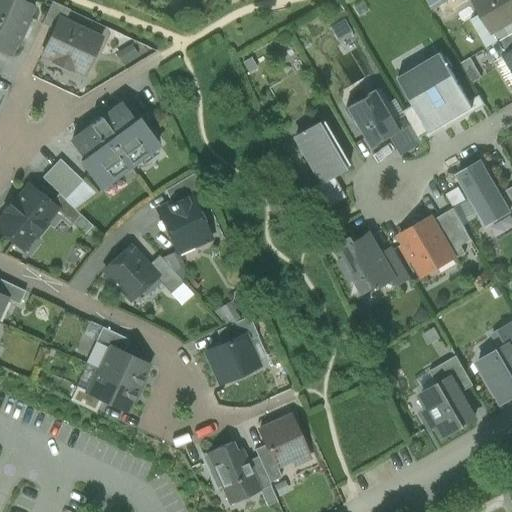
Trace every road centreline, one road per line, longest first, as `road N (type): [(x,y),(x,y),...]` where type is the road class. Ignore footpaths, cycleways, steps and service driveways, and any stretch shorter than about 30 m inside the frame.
road 1 (residential): [(0,266),(158,343),(179,367),(191,409)]
road 2 (residential): [(358,505),(511,418)]
road 3 (residential): [(511,116),(391,189)]
